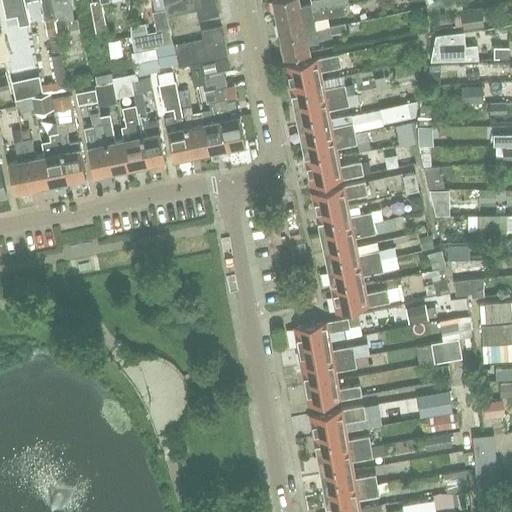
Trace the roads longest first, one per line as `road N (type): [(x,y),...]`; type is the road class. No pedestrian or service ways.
road 1 (residential): [(287,511),(225,184)]
road 2 (residential): [(0,231),(225,184)]
road 3 (residential): [(225,184),(263,177),(276,152),(245,0)]
